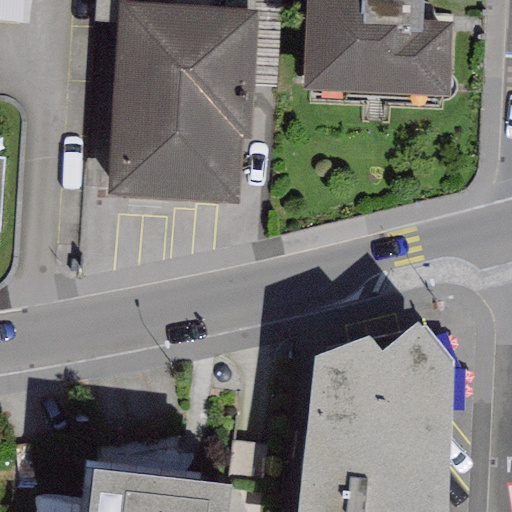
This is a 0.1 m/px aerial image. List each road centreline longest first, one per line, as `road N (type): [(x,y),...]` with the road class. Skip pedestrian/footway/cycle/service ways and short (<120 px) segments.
road 1 (tertiary): [(0,344),(511,228)]
road 2 (unknown): [(71,0),(51,337)]
